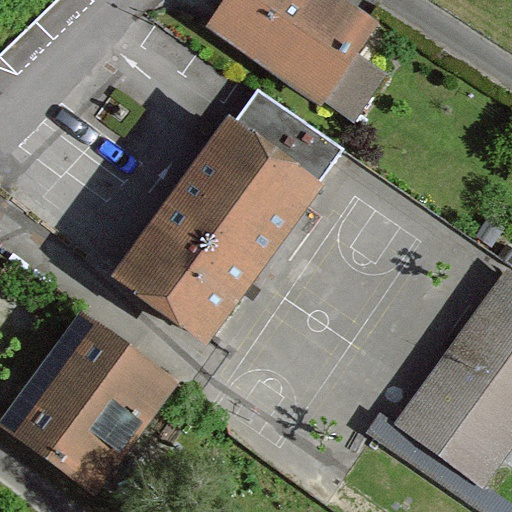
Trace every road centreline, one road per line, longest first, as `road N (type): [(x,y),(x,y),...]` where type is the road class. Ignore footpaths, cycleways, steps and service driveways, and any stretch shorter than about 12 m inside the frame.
road 1 (residential): [(0,120),(123,0)]
road 2 (residential): [(382,0),(511,80)]
